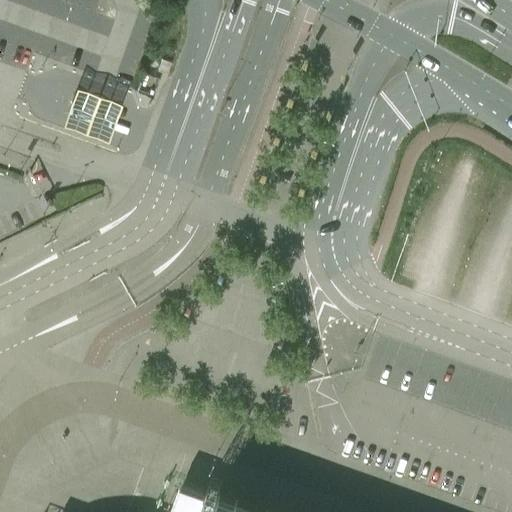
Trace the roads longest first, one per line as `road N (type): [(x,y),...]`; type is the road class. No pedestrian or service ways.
road 1 (unclassified): [(349,252),(355,211),(395,111),(417,96),(467,83)]
road 2 (unclassified): [(391,36),(354,110),(320,208),(317,243)]
road 3 (unclassified): [(172,192),(244,0)]
road 4 (unclassified): [(203,0),(203,25),(148,183)]
road 5 (unclassified): [(148,183),(121,211),(0,280)]
road 6 (unclassified): [(317,243),(172,192)]
road 7 (unclassified): [(135,229),(0,301)]
road 8 (unclassified): [(346,300),(360,319),(399,335),(470,338)]
road 9 (unclassified): [(511,25),(439,16),(391,36)]
